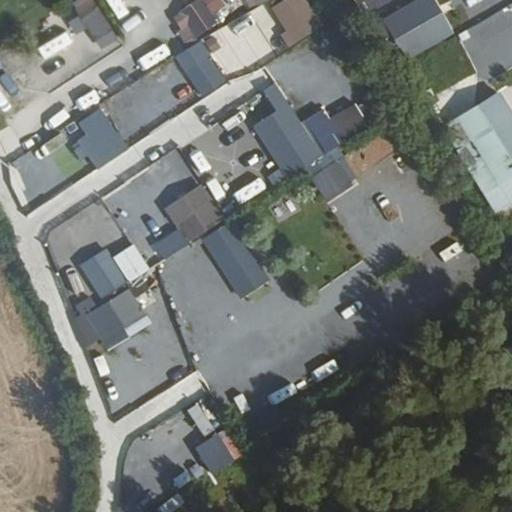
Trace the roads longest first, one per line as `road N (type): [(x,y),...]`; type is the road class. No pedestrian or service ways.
road 1 (residential): [(249,86),(24,229)]
road 2 (residential): [(24,229),(108,438)]
road 3 (residential): [(151,47),(0,143)]
